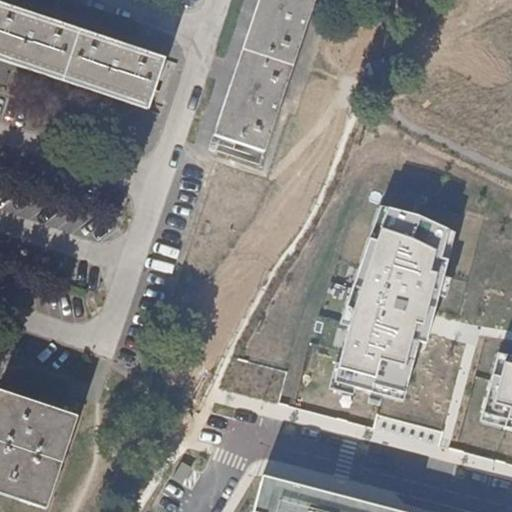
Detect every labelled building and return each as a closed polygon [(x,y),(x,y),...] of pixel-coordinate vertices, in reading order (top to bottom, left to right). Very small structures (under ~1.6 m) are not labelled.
[(316,0),(264,0),(263,4),(233,95),(219,138),(265,153),(316,0)] [(0,56),(148,106),(164,60),(120,46),(42,20),(0,6),(0,56)] [(419,218),(378,206),(343,302),(341,320),(348,323),(330,383),(402,401),(419,343),(429,346),(435,325),(452,261),(445,258),(452,233),(419,218)] [(511,429),(511,355),(500,352),(481,422),(511,429)] [(0,493),(43,508),(74,415),(74,414),(3,390),(1,395),(0,399),(0,493)] [(391,511),(265,479),(255,511),(391,511)]
